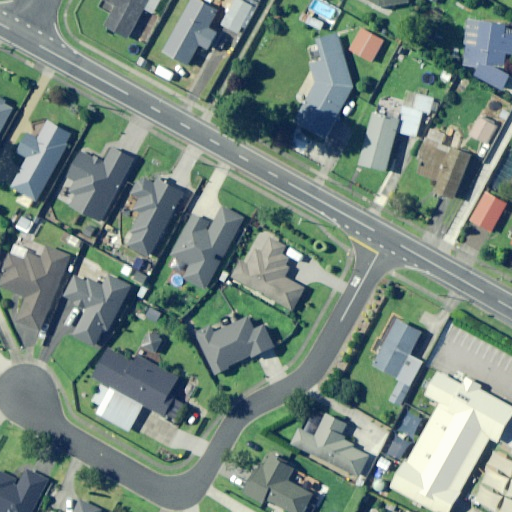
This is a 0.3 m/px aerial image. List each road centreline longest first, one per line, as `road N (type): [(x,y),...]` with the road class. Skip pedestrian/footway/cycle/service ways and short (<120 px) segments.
road 1 (residential): [(23,393),(62,435),(177,495),(200,484),(251,404),(321,361),(387,237)]
road 2 (residential): [(387,237),(24,35)]
road 3 (residential): [(511,306),(387,237)]
